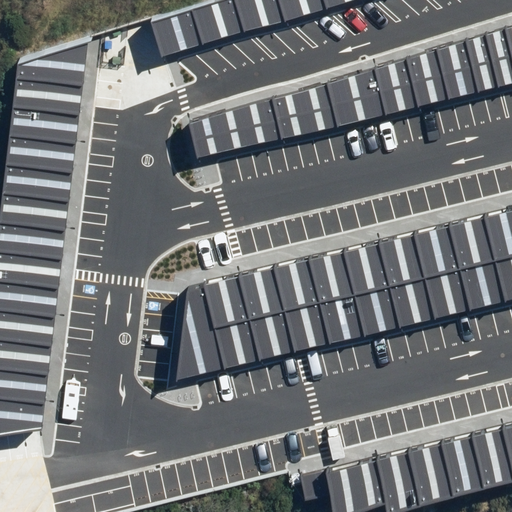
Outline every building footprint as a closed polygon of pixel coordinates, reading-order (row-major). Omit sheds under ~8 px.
[(246,32),(236,0),(225,0),(194,10),(205,44),(246,32)] [(288,19),(281,0),(236,0),(246,32),(288,19)] [(329,7),(327,0),(281,0),(288,19),(329,7)] [(205,44),(194,10),(153,22),(163,57),(205,44)] [(486,31),(499,86),(511,82),(511,43),(507,24),(486,31)] [(465,38),(477,91),(499,86),(486,31),(465,38)] [(437,46),(448,98),(477,91),(465,38),(437,46)] [(19,65),(18,77),(82,85),(88,41),(19,65)] [(407,55),(419,105),(448,98),(437,46),(407,55)] [(374,65),(385,113),(419,105),(407,55),(374,65)] [(326,81),(335,125),(385,113),(374,65),(326,81)] [(18,77),(14,106),(79,114),(82,85),(18,77)] [(272,99),(281,138),(335,125),(326,81),(272,99)] [(281,138),(272,99),(190,120),(198,159),(281,138)] [(14,106),(11,135),(75,143),(79,114),(14,106)] [(11,135),(8,164),(72,171),(75,143),(11,135)] [(8,164),(4,193),(69,200),(72,171),(8,164)] [(4,193),(1,222),(65,229),(69,200),(4,193)] [(511,208),(484,215),(495,258),(511,254),(511,208)] [(449,224),(459,267),(495,258),(484,215),(449,224)] [(1,222),(0,227),(0,250),(62,258),(65,229),(1,222)] [(414,232),(424,275),(459,267),(449,224),(414,232)] [(378,241),(389,284),(424,275),(414,232),(378,241)] [(343,249),(354,292),(389,284),(378,241),(343,249)] [(308,257),(318,301),(354,292),(343,249),(308,257)] [(0,250),(0,280),(58,287),(62,258),(0,250)] [(511,254),(495,258),(505,302),(511,299),(511,254)] [(273,266),(283,309),(318,301),(308,257),(273,266)] [(459,267),(470,310),(505,302),(495,258),(459,267)] [(237,274),(248,317),(283,309),(273,266),(237,274)] [(424,275),(435,318),(470,310),(459,267),(424,275)] [(202,283),(212,326),(248,317),(237,274),(202,283)] [(389,284),(399,327),(435,318),(424,275),(389,284)] [(0,280),(0,309),(55,316),(58,287),(0,280)] [(212,326),(202,283),(187,287),(171,382),(223,369),(212,326)] [(354,292),(364,335),(399,327),(389,284),(354,292)] [(318,301),(329,344),(364,335),(354,292),(318,301)] [(283,309),(293,352),(329,344),(318,301),(283,309)] [(0,309),(0,338),(52,345),(55,316),(0,309)] [(248,317),(258,361),(293,352),(283,309),(248,317)] [(212,326),(223,369),(258,361),(248,317),(212,326)] [(105,327),(80,328),(83,409),(109,408),(105,327)] [(0,338),(0,367),(48,374),(52,345),(0,338)] [(0,367),(0,397),(45,402),(48,374),(0,367)] [(439,385),(380,400),(393,449),(452,434),(439,385)] [(45,402),(0,397),(0,435),(42,429),(45,402)] [(511,427),(502,430),(511,471),(511,427)] [(471,438),(483,489),(511,482),(511,471),(502,430),(471,438)] [(440,445),(453,497),(483,489),(471,438),(440,445)] [(410,452),(422,504),(453,497),(440,445),(410,452)] [(390,503),(391,511),(422,504),(410,452),(379,459),(390,503)] [(335,511),(352,511),(390,503),(379,459),(326,471),(331,493),(335,511)] [(304,498),(331,493),(326,471),(300,476),(304,498)]
